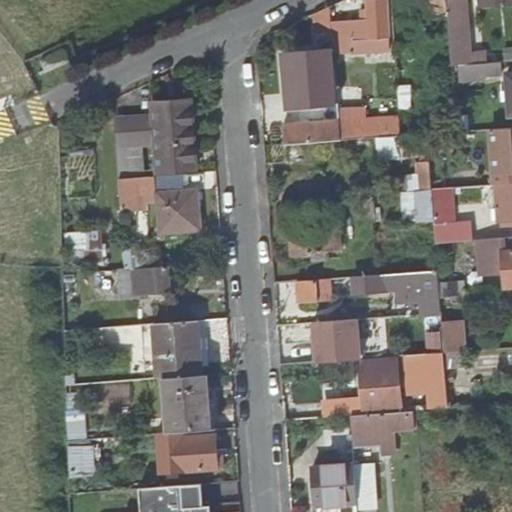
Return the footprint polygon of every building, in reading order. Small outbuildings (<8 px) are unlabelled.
[(386,69),(397,68),(391,0),(384,0),(366,2),(367,10),(362,11),(363,21),(332,24),(335,56),(355,55),(355,49),(371,48),(370,42),(384,41),(386,69)] [(427,30),(448,29),(446,0),(396,0),(407,20),(407,36),(420,35),(420,25),(427,25),(427,30)] [(459,64),(487,62),(486,53),(470,54),(466,0),(446,0),(448,29),(450,65),(459,64)] [(511,7),(511,0),(480,0),(481,8),(511,7)] [(503,75),(503,61),(487,62),(459,64),(460,80),(486,79),(486,76),(503,75)] [(160,145),(163,176),(182,175),(197,174),(193,101),(154,103),(155,125),(115,127),(116,146),(160,145)] [(340,120),(339,105),(324,106),(325,121),(340,120)] [(341,127),(341,123),(284,128),(285,148),(342,143),(341,127)] [(402,138),(401,123),(341,127),(342,143),(402,138)] [(511,128),(491,130),(495,175),(511,173),(511,128)] [(169,188),(182,188),(182,175),(163,176),(118,179),(119,208),(149,207),(149,201),(160,201),(161,234),(199,232),(198,192),(183,193),(169,193),(169,188)] [(499,218),(511,217),(511,182),(496,184),(499,218)] [(336,213),(290,216),(293,257),(338,254),(336,213)] [(434,244),(463,241),(461,228),(433,230),(434,244)] [(70,230),(71,261),(104,260),(104,229),(70,230)] [(511,237),(481,240),(482,275),(506,273),(507,290),(511,289),(511,237)] [(168,294),(167,268),(128,270),(129,277),(134,277),(135,295),(168,294)] [(421,301),(422,317),(439,315),(438,299),(437,283),(436,272),(351,278),(353,293),(402,290),(403,302),(421,301)] [(315,281),(296,282),(298,305),(316,304),(315,281)] [(461,281),(445,282),(446,298),(463,297),(461,281)] [(446,298),(445,282),(437,283),(438,299),(446,298)] [(364,316),(315,317),(316,359),(365,358),(364,316)] [(161,325),(165,381),(169,380),(208,378),(204,323),(161,325)] [(110,332),(111,350),(148,348),(147,330),(110,332)] [(442,354),(440,330),(403,332),(404,357),(442,354)] [(442,356),(443,369),(464,368),(463,352),(442,354),(442,356)] [(429,384),(444,383),(443,369),(442,356),(406,359),(408,374),(428,373),(429,384)] [(362,416),(396,413),(394,372),(395,372),(395,366),(365,367),(365,365),(360,365),(362,416)] [(181,433),(214,431),(212,378),(208,378),(169,380),(171,434),(181,433)] [(86,407),(69,409),(72,435),(88,434),(86,407)] [(410,433),(409,416),(349,421),(351,446),(351,451),(379,450),(393,449),(392,434),(410,433)] [(164,475),(177,474),(217,471),(215,437),(182,440),(181,433),(171,434),(154,435),(157,475),(164,475)] [(90,449),(70,449),(70,471),(90,470),(90,449)] [(393,459),(393,449),(379,450),(380,460),(393,459)] [(355,506),(352,466),(310,468),(312,508),(355,506)] [(355,506),(355,511),(359,511),(379,511),(377,466),(352,468),(355,506)] [(178,482),(177,474),(164,475),(164,482),(178,482)] [(202,511),(201,485),(137,490),(138,511),(202,511)]
